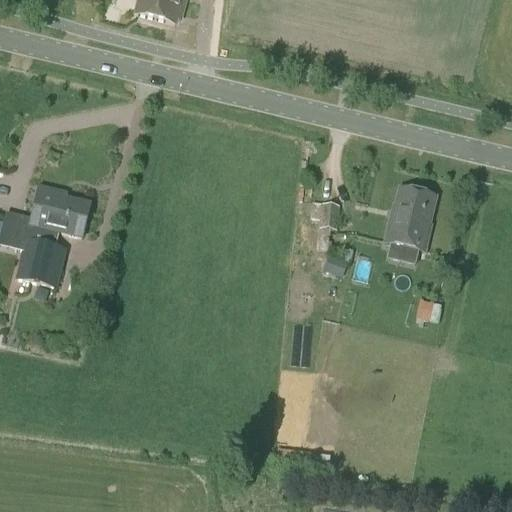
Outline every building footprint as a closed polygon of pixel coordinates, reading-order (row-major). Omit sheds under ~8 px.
[(175,29),(181,0),(139,0),(134,19),(175,29)] [(20,256),(14,283),(16,283),(29,287),(30,287),(30,286),(56,293),(62,267),(66,253),(54,250),(57,236),(80,241),(88,209),(55,200),(56,197),(38,192),(31,223),(21,221),(16,240),(24,242),(20,256)] [(385,247),(421,256),(435,201),(399,192),(385,247)] [(335,234),(338,208),(321,206),(316,251),(328,253),(330,233),(335,234)] [(340,281),(346,266),(333,261),(328,276),(340,281)]
